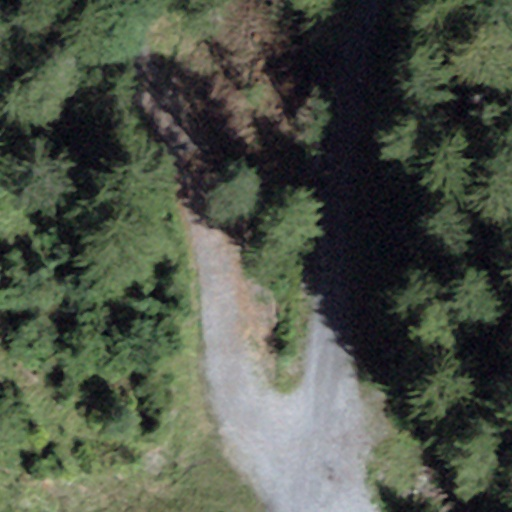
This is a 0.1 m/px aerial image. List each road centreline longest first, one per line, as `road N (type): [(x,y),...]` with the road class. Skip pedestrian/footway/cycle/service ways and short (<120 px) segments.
road 1 (track): [(112,0),(215,224),(241,412),(308,485)]
road 2 (track): [(308,485),(372,0)]
